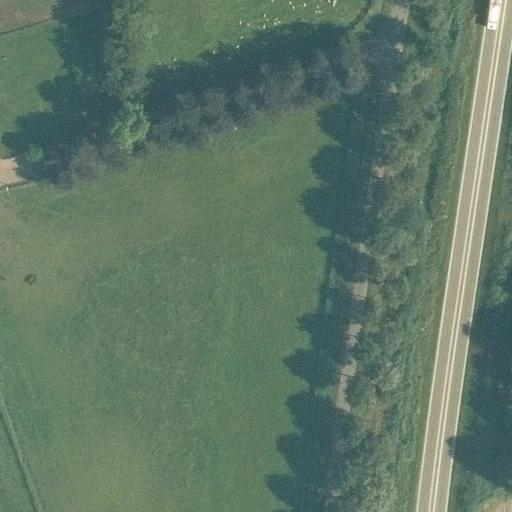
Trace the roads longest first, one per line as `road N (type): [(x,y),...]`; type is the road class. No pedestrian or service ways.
road 1 (primary): [(432,511),(503,0)]
road 2 (unclassified): [(346,511),(354,397),(410,0)]
